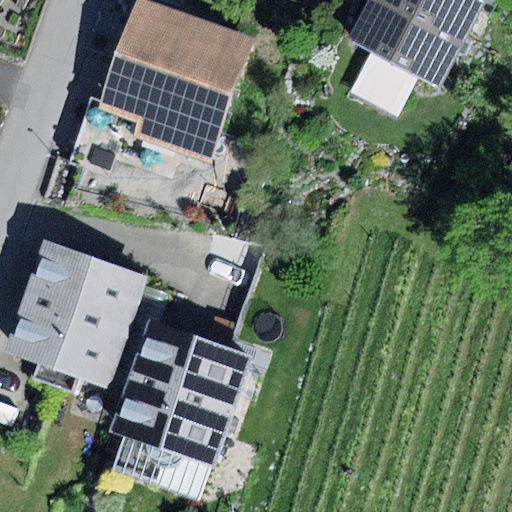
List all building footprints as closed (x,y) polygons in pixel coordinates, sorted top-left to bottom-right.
[(255,38),(144,0),(137,0),(100,109),(128,119),(141,123),(135,138),(212,164),(255,38)] [(483,0),(371,0),(371,1),(350,41),(440,88),(476,22),(487,2),(483,0)] [(483,0),(487,2),(476,22),(485,28),(500,0),(483,0)] [(128,119),(100,109),(90,106),(70,164),(108,176),(128,119)] [(46,243),(10,353),(40,363),(35,380),(75,393),(80,377),(113,388),(149,276),(46,243)] [(155,324),(117,434),(147,444),(148,450),(150,455),(154,463),(160,466),(168,468),(176,467),(180,464),(185,457),(214,467),(252,358),(155,324)] [(12,377),(0,413),(0,430),(33,442),(50,389),(12,377)]
